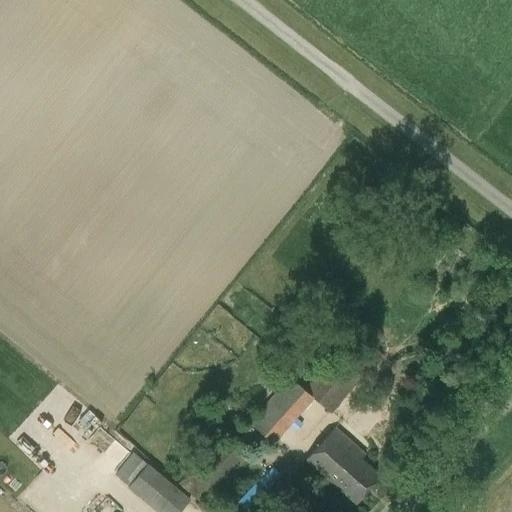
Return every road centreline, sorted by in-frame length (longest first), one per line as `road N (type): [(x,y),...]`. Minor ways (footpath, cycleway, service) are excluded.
road 1 (unclassified): [(511,212),(242,0)]
road 2 (unclassified): [(394,511),(511,387)]
